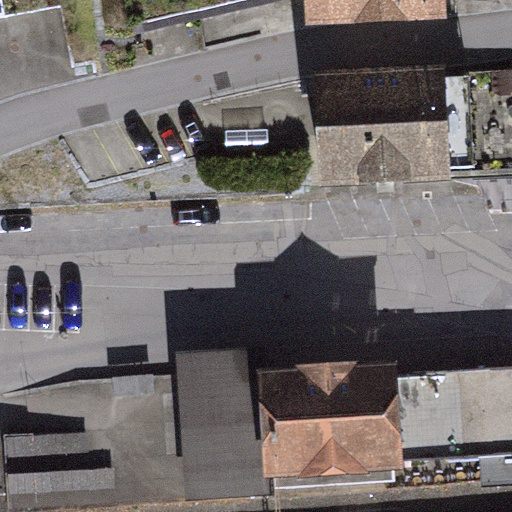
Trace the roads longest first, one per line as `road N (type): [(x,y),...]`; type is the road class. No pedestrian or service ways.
road 1 (residential): [(0,133),(81,104),(306,54),(511,32)]
road 2 (residential): [(0,255),(486,271)]
